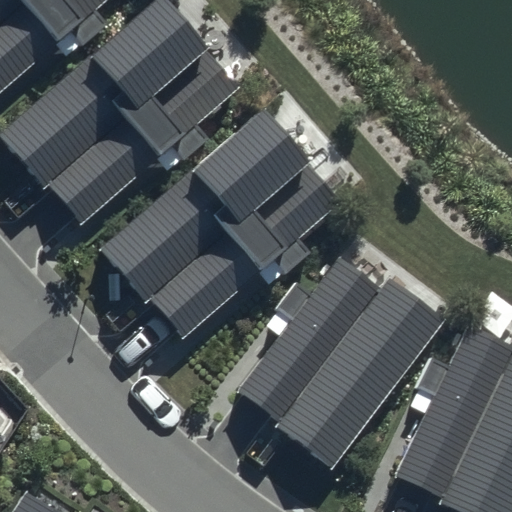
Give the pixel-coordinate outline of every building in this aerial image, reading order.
[(0,0),(0,95),(110,0),(0,0)] [(233,95),(153,3),(0,134),(0,138),(78,229),(233,95)] [(334,207),(254,115),(99,249),(179,341),(334,207)] [(377,290),(341,262),(228,406),(264,434),(272,424),(326,467),(439,324),(384,281),(377,290)] [(511,346),(510,350),(470,329),(384,491),(423,511),(424,511),(430,502),(450,511),(503,511),(511,495),(511,346)] [(48,511),(21,494),(9,511),(88,511),(85,509),(82,511),(48,511)]
